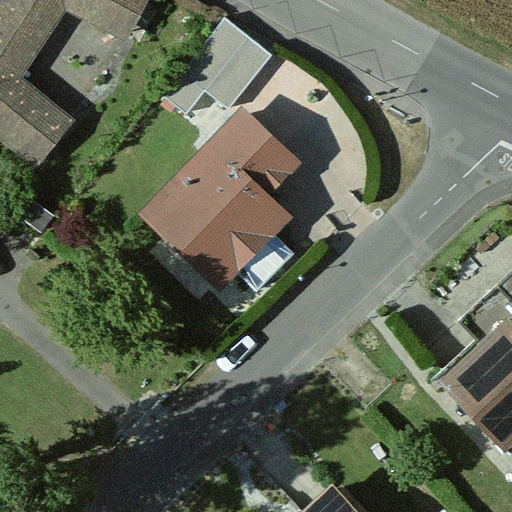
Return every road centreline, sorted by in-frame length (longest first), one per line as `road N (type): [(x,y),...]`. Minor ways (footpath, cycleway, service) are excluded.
road 1 (residential): [(511,131),(114,511)]
road 2 (tertiary): [(318,0),(511,105)]
road 3 (unknown): [(178,451),(0,344)]
